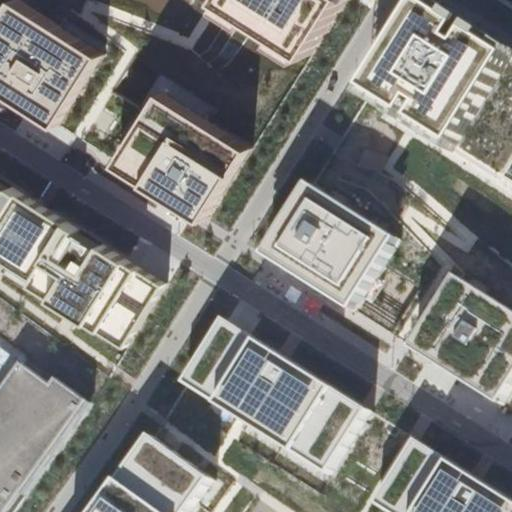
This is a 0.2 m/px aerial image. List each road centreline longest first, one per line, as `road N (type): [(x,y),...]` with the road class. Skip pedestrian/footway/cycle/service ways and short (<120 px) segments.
road 1 (residential): [(209,268),(511,458)]
road 2 (residential): [(209,268),(390,0)]
road 3 (residential): [(46,511),(209,268)]
road 4 (residential): [(0,138),(209,268)]
